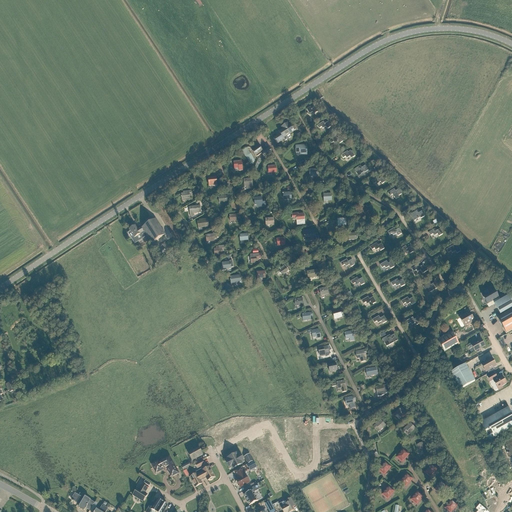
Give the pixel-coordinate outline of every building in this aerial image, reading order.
[(281,134),(274,138),(277,144),(284,139),(284,138),(294,131),(290,125),(289,125),(288,123),(282,127),(283,129),(279,132),(281,134)] [(258,146),(252,151),(257,157),(261,154),(265,159),(273,154),(269,148),(263,152),(259,146),(258,146)] [(296,146),(296,153),(300,153),(300,155),(307,155),(307,146),(296,146)] [(242,162),(234,163),(235,169),(239,169),(239,171),(243,171),(242,162)] [(216,177),(208,178),(209,186),(217,185),(216,177)] [(252,179),(244,180),(245,186),(246,186),(247,189),(253,189),(252,179)] [(324,193),(318,196),(321,202),(333,195),(330,189),(327,191),(325,188),(322,190),(324,193)] [(394,190),(388,194),(390,197),(392,195),(394,197),(394,198),(395,199),(399,197),(398,197),(402,194),(399,189),(395,192),(394,190)] [(183,194),(181,194),(182,200),(190,199),(190,194),(191,194),(191,191),(183,192),(183,194)] [(262,198),(254,198),(255,205),(257,205),(257,208),(266,207),(266,202),(262,202),(262,198)] [(361,205),(358,207),(361,213),(364,211),(365,213),(369,211),(370,214),(374,211),(371,206),(368,208),(366,206),(363,208),(361,205)] [(194,213),(198,213),(201,212),(200,207),(189,208),(190,214),(190,217),(194,217),(194,213)] [(417,211),(410,215),(414,221),(420,218),(421,219),(425,217),(422,212),(418,214),(417,211)] [(298,213),(292,214),(292,218),(296,218),(297,226),(305,225),(304,214),(298,215),(298,213)] [(199,222),(197,222),(198,228),(209,227),(208,218),(199,220),(199,222)] [(147,235),(153,244),(165,235),(155,219),(142,227),(146,233),(147,235)] [(129,230),(130,231),(128,233),(134,243),(147,235),(146,233),(145,234),(141,228),(138,231),(135,226),(129,230)] [(314,230),(304,231),(304,236),(306,236),(307,241),(316,240),(315,234),(314,230)] [(214,235),(206,236),(207,242),(215,241),(215,240),(217,239),(216,234),(214,234),(214,235)] [(217,249),(214,249),(215,256),(223,255),(223,250),(224,250),(224,245),(222,246),(216,247),(217,249)] [(405,246),(399,250),(401,253),(404,252),(405,254),(408,252),(409,254),(413,252),(410,247),(407,249),(405,246)] [(261,254),(250,255),(251,261),(251,264),(255,263),(254,261),(259,261),(259,259),(261,259),(261,254)] [(230,263),(222,264),(223,267),(222,267),(222,271),(227,271),(227,269),(231,269),(231,267),(233,267),(233,261),(230,262),(230,263)] [(280,270),(278,271),(281,275),(283,274),(284,274),(288,271),(287,269),(288,268),(287,266),(285,267),(284,265),(280,269),(280,270)] [(425,267),(424,268),(423,266),(419,268),(418,265),(412,269),(414,272),(416,271),(417,273),(420,271),(422,274),(427,271),(425,267)] [(316,270),(306,272),(308,278),(318,276),(318,273),(317,273),(316,270)] [(241,276),(230,278),(231,284),(236,283),(239,283),(239,285),(242,284),(241,279),(241,276)] [(429,283),(423,286),(425,289),(427,288),(428,290),(430,292),(433,290),(437,288),(434,283),(431,285),(429,283)] [(327,287),(319,290),(321,297),(329,294),(327,287)] [(500,301),(494,290),(483,297),(487,305),(490,303),(491,306),(494,304),(500,301)] [(511,307),(511,301),(509,296),(500,301),(494,304),(500,315),(511,307)] [(302,298),(294,299),(295,307),(303,306),(302,298)] [(511,309),(497,318),(506,334),(511,330),(511,309)] [(340,310),(332,312),(334,320),(342,317),(340,310)] [(312,313),(302,314),(303,322),(311,321),(310,317),(313,317),(312,313)] [(469,313),(460,318),(465,326),(474,321),(469,313)] [(319,329),(311,331),(311,333),(312,334),(312,338),(316,337),(317,340),(321,339),(319,329)] [(352,331),(344,333),(346,340),(349,339),(350,342),(354,341),(352,331)] [(458,344),(455,339),(452,333),(438,342),(444,352),(458,344)] [(393,343),(397,341),(394,335),(390,337),(390,336),(382,340),(386,347),(393,343)] [(481,339),(471,345),(475,352),(476,352),(477,353),(478,352),(479,352),(479,351),(479,350),(485,346),(481,339)] [(320,349),(318,349),(319,352),(320,357),(325,356),(326,357),(325,358),(326,358),(329,356),(329,355),(331,354),(329,351),(331,350),(329,347),(327,347),(320,349)] [(366,350),(356,352),(357,359),(360,358),(361,362),(365,361),(364,357),(364,354),(366,353),(366,350)] [(486,362),(481,365),(486,372),(496,366),(492,359),(490,361),(488,358),(488,357),(485,359),(485,360),(486,362)] [(460,359),(451,364),(454,370),(463,365),(460,359)] [(336,363),(328,365),(329,372),(337,371),(336,363)] [(475,381),(465,364),(450,372),(460,389),(475,381)] [(376,367),(365,370),(367,377),(377,375),(376,367)] [(495,374),(488,378),(490,382),(495,391),(498,390),(502,387),(502,386),(506,384),(503,377),(501,379),(499,376),(497,377),(495,374)] [(344,380),(336,382),(338,389),(342,388),(343,393),(347,392),(344,380)] [(9,384),(6,385),(9,391),(10,391),(10,393),(15,391),(13,383),(9,384)] [(376,387),(378,397),(383,396),(389,392),(387,388),(386,385),(376,387)] [(355,396),(344,399),(346,406),(354,404),(353,401),(356,400),(355,396)] [(395,417),(396,416),(397,415),(400,418),(406,413),(401,408),(393,415),(395,417)] [(511,428),(511,414),(508,408),(480,423),(490,441),(511,428)] [(241,416),(230,423),(234,430),(245,424),(241,416)] [(380,420),(373,427),(375,429),(376,428),(380,432),(386,427),(380,420)] [(410,423),(402,431),(404,433),(406,430),(410,434),(416,429),(410,423)] [(267,435),(259,439),(262,444),(270,440),(267,435)] [(270,440),(262,444),(264,449),(273,445),(270,440)] [(422,442),(416,445),(420,453),(426,450),(422,442)] [(273,445),(264,449),(267,454),(275,449),(273,445)] [(198,448),(188,453),(192,460),(202,455),(198,448)] [(275,449),(267,454),(270,459),(278,454),(275,449)] [(401,461),(409,455),(405,449),(397,455),(401,461)] [(225,461),(229,469),(234,466),(235,468),(242,464),(241,463),(244,462),(240,454),(237,455),(235,452),(228,455),(230,458),(225,461)] [(244,458),(248,464),(253,461),(250,455),(244,458)] [(158,461),(152,465),(156,473),(162,469),(162,468),(163,468),(162,468),(164,467),(166,468),(167,467),(172,477),(178,473),(176,469),(175,469),(171,463),(172,462),(169,457),(159,463),(158,461)] [(280,457),(271,462),(274,467),(282,463),(280,457)] [(250,472),(257,468),(254,462),(247,466),(250,472)] [(282,463),(274,467),(277,472),(285,467),(282,463)] [(390,467),(385,463),(379,470),(384,475),(390,467)] [(436,469),(431,465),(425,472),(430,477),(436,469)] [(201,469),(198,471),(203,479),(205,478),(207,481),(208,480),(210,480),(211,480),(212,480),(212,479),(213,478),(214,477),(209,467),(202,471),(201,469)] [(285,467),(277,472),(279,477),(288,472),(285,467)] [(238,480),(236,481),(239,488),(249,483),(245,476),(241,468),(234,472),(238,480)] [(203,479),(198,471),(196,472),(197,474),(189,478),(195,488),(202,484),(200,480),(203,479)] [(288,472),(279,477),(282,481),(290,477),(288,472)] [(412,479),(407,474),(400,482),(406,486),(412,479)] [(290,477),(282,481),(285,486),(293,482),(290,477)] [(446,486),(441,482),(434,489),(440,494),(446,486)] [(137,489),(133,496),(143,502),(147,495),(144,493),(147,489),(142,485),(139,490),(137,489)] [(249,506),(258,501),(254,493),(260,489),(258,485),(251,489),(252,491),(244,495),(249,506)] [(394,491),(389,487),(382,494),(387,499),(394,491)] [(423,497),(417,492),(411,500),(416,504),(423,497)] [(90,511),(93,505),(94,503),(85,497),(84,499),(75,494),(71,500),(80,505),(79,507),(84,511),(85,508),(90,511)] [(290,498),(279,505),(281,508),(280,508),(282,511),(290,511),(293,511),(292,508),(294,506),(290,498)] [(154,511),(156,511),(163,502),(159,500),(157,500),(154,505),(152,503),(146,511),(150,511),(152,510),(154,511)] [(451,511),(457,505),(452,501),(445,508),(449,511),(451,511)] [(167,504),(163,502),(156,511),(165,511),(164,511),(168,506),(166,505),(167,504)] [(271,503),(266,505),(269,511),(275,511),(271,503)]
